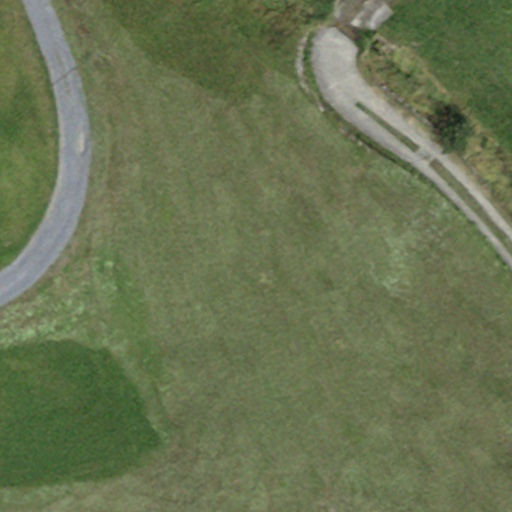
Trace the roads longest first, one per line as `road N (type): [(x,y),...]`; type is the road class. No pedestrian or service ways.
road 1 (track): [(372,0),(341,29),(332,64),(340,86),(445,173),(511,246)]
road 2 (track): [(34,0),(65,81),(75,161),(58,217),(24,270),(0,285)]
